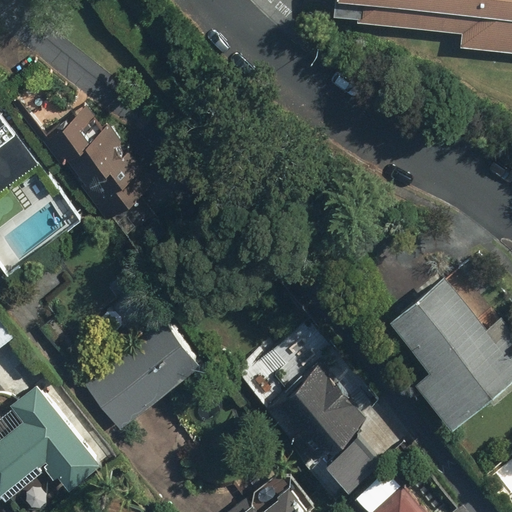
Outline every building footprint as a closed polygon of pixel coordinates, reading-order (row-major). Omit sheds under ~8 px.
[(466,24),(464,43),(511,47),(511,0),(337,0),(337,9),(466,24)] [(52,131),(113,207),(155,174),(111,118),(105,122),(89,102),(52,131)] [(489,320),(450,272),(397,315),(434,361),(419,373),(454,417),(511,370),(511,323),(501,310),(489,320)] [(167,304),(84,377),(124,422),(207,349),(167,304)] [(0,345),(18,330),(0,308),(0,345)] [(380,454),(354,421),(366,411),(333,371),(288,407),(320,447),(323,445),(350,478),(380,454)] [(0,487),(50,446),(73,473),(100,450),(39,378),(13,400),(24,413),(1,431),(0,429),(0,487)] [(320,511),(284,469),(233,511),(320,511)] [(441,511),(440,511),(432,511),(405,480),(375,506),(379,511),(441,511)]
